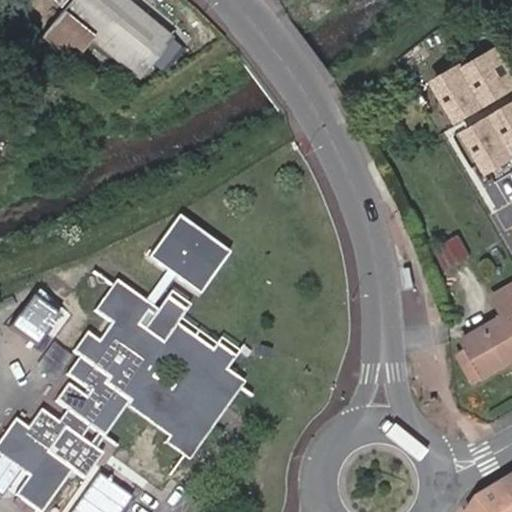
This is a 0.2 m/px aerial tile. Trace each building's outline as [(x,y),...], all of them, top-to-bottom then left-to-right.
[(166,38),(120,0),(68,0),(58,13),(40,37),(61,54),(70,42),(80,50),(90,38),(136,76),(166,38)] [(511,51),(504,38),(434,78),(459,121),(511,90),(511,51)] [(511,99),(460,128),(486,174),(511,159),(511,99)] [(449,270),(473,257),(461,235),(437,248),(449,270)] [(110,277),(117,281),(147,301),(138,315),(143,319),(155,302),(113,272),(110,277)] [(93,302),(98,306),(117,281),(110,277),(93,302)] [(85,352),(72,371),(88,382),(85,387),(68,376),(54,395),(70,407),(62,420),(40,403),(27,421),(15,412),(0,434),(0,450),(28,471),(16,490),(44,509),(76,467),(86,474),(105,448),(97,443),(93,439),(84,433),(81,431),(87,419),(92,422),(101,428),(126,393),(173,426),(169,431),(189,444),(213,409),(206,405),(214,392),(221,396),(234,377),(220,370),(225,363),(234,349),(212,334),(209,339),(176,316),(185,302),(164,288),(155,302),(143,319),(138,315),(147,301),(117,281),(98,306),(109,316),(97,333),(90,328),(76,347),(85,352)] [(511,285),(496,295),(507,314),(464,341),(468,349),(459,355),(476,385),(511,364),(511,285)] [(70,343),(76,347),(90,328),(85,324),(70,343)] [(63,365),(72,371),(85,352),(76,347),(63,365)] [(244,374),(225,363),(220,370),(234,377),(240,380),(244,374)] [(240,380),(234,377),(221,396),(214,392),(206,405),(213,409),(189,444),(185,451),(190,454),(240,380)] [(101,428),(106,431),(128,403),(169,431),(173,426),(126,393),(101,428)] [(84,433),(92,422),(87,419),(81,431),(84,433)] [(93,439),(97,443),(106,431),(101,428),(93,439)] [(185,451),(189,444),(169,431),(165,438),(185,451)] [(511,511),(511,476),(480,496),(469,511),(511,511)]
